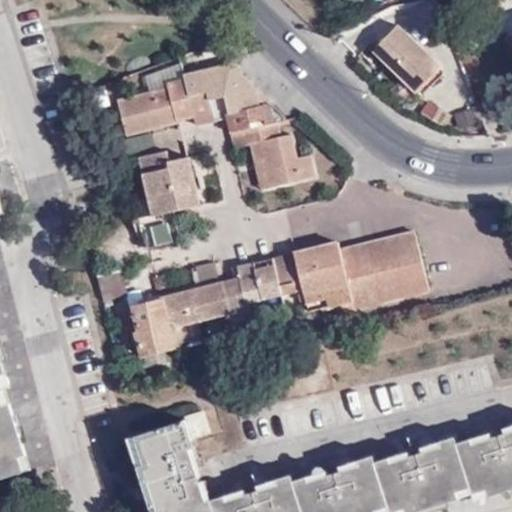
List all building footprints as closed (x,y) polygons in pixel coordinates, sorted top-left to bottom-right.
[(373,53),(415,95),(437,74),(440,71),(398,28),(373,53)] [(230,63),(183,75),(184,79),(193,117),(194,123),(209,118),(210,120),(215,120),(212,111),(227,108),(228,116),(232,130),(274,121),(286,119),(269,102),(257,104),(253,86),(245,87),(243,76),(230,63)] [(437,74),(415,95),(420,100),(442,78),(437,74)] [(253,86),(243,76),(245,87),(253,86)] [(193,117),(184,79),(168,83),(169,89),(119,100),(127,135),(178,123),(178,120),(193,117)] [(257,104),(269,102),(253,86),(257,104)] [(215,120),(228,116),(227,108),(212,111),(215,120)] [(274,121),(232,130),(235,146),(251,142),(254,158),(263,156),(270,186),(315,176),(311,155),(297,158),(291,133),(277,137),(274,121)] [(162,151),(139,156),(154,215),(139,219),(145,250),(155,249),(180,243),(175,211),(199,205),(188,157),(167,161),(164,150),(162,151)] [(261,187),(270,186),(263,156),(254,158),(261,187)] [(350,302),(338,305),(340,312),(425,291),(412,234),(337,252),(350,302)] [(335,244),(317,248),(319,256),(337,252),(335,244)] [(301,290),(307,312),(338,305),(350,302),(337,252),(319,256),(317,248),(291,254),(270,259),(279,295),(301,290)] [(228,314),(234,339),(253,335),(245,303),(279,295),(270,259),(228,269),(232,283),(221,286),(228,314)] [(221,286),(166,299),(166,300),(173,327),(178,326),(228,314),(221,286)] [(144,356),(177,347),(174,335),(173,327),(166,300),(166,299),(134,308),(140,334),(138,334),(144,356)] [(0,347),(5,363),(9,362),(0,333),(0,347)] [(0,391),(7,389),(13,387),(5,363),(0,347),(0,391)] [(0,479),(32,470),(25,445),(15,415),(7,389),(0,391),(0,479)] [(15,415),(25,445),(29,443),(20,413),(15,415)] [(204,415),(187,421),(192,438),(209,433),(204,415)] [(187,421),(144,434),(129,439),(153,511),(215,511),(212,500),(208,493),(205,481),(203,482),(198,468),(201,467),(192,438),(187,421)] [(511,489),(511,425),(504,429),(506,434),(492,439),(490,433),(458,444),(473,495),(475,501),(500,493),(511,489)] [(458,444),(454,437),(422,447),(424,452),(412,456),(410,451),(376,462),(391,511),(419,511),(449,502),(473,495),(458,444)] [(391,511),(376,462),(374,455),(341,466),(342,472),(331,476),(329,471),(294,482),(303,511),(391,511)] [(212,500),(215,511),(303,511),(294,482),(292,473),(273,481),(258,486),(259,491),(246,494),(245,490),(212,500)] [(511,496),(511,489),(500,493),(502,499),(511,496)] [(437,511),(451,508),(449,502),(419,511),(437,511)]
